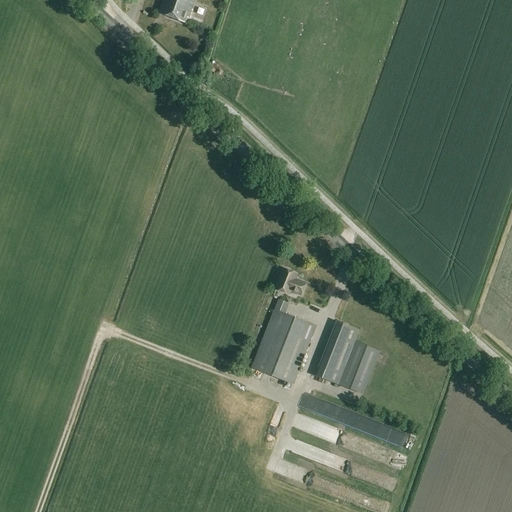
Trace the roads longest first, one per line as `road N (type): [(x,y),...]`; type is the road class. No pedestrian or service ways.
road 1 (tertiary): [(511,397),(84,0)]
road 2 (track): [(188,100),(38,511)]
